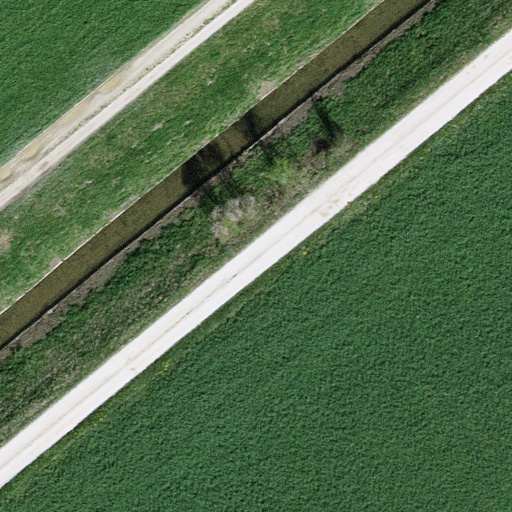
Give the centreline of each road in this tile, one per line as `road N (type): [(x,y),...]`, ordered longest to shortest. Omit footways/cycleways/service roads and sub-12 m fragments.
road 1 (track): [(511,49),(0,468)]
road 2 (track): [(216,0),(0,178)]
